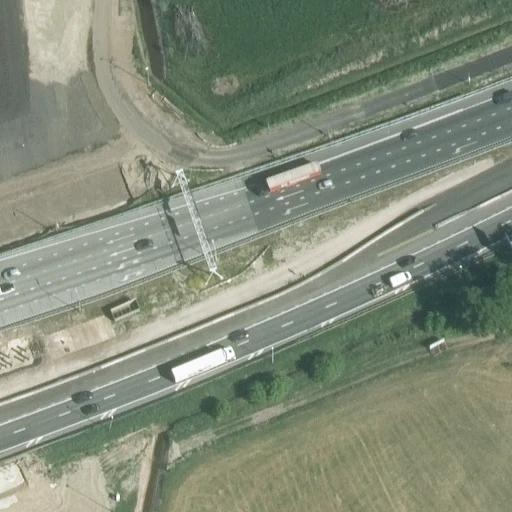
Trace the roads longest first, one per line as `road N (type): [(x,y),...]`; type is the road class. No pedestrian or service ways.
road 1 (motorway): [(511,112),(0,294)]
road 2 (track): [(101,0),(102,57),(114,101),(143,134),(203,158),(237,155),(511,51)]
road 3 (motorway): [(0,437),(278,324)]
road 4 (motorway): [(0,412),(278,324)]
road 5 (motorway): [(278,324),(511,208)]
road 6 (motorway): [(0,291),(7,227),(0,59)]
road 7 (unclassified): [(349,383),(511,325)]
